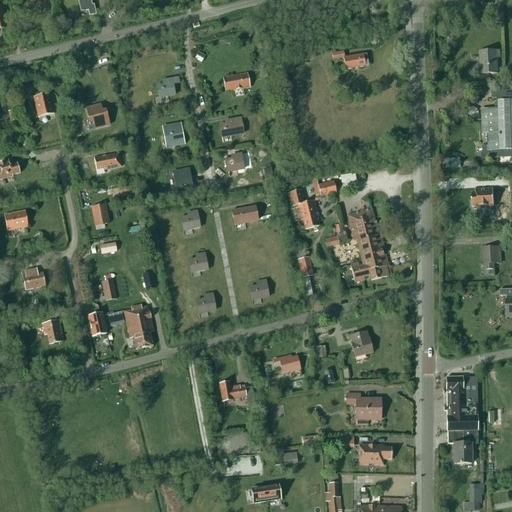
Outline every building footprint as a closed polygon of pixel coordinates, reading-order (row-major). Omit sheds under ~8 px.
[(77,0),(80,13),(88,12),(89,17),(96,15),(94,5),(92,6),(90,0),(77,0)] [(500,52),(480,53),(481,74),(479,74),(480,75),(497,74),(496,59),(500,58),(500,52)] [(344,59),(343,53),(331,55),(332,61),(343,59),(345,71),(365,67),(364,62),(367,62),(366,55),(344,59)] [(247,75),(223,79),(225,92),(232,90),(232,92),(250,89),(247,75)] [(157,86),(159,99),(175,96),(173,85),(179,84),(178,78),(166,81),(167,85),(157,86)] [(498,110),(482,111),(483,135),(489,135),(489,147),(483,148),(483,159),(511,157),(511,91),(501,92),(502,101),(498,101),(498,102),(498,110)] [(38,119),(54,115),(49,94),(33,98),(38,119)] [(95,130),(109,126),(106,115),(103,116),(100,106),(86,110),(89,120),(92,119),(95,130)] [(8,112),(10,123),(16,121),(14,111),(8,112)] [(219,127),(221,138),(243,135),(240,120),(224,122),(224,126),(219,127)] [(184,145),(180,125),(175,126),(175,127),(171,127),(171,126),(163,128),(164,136),(166,136),(167,143),(166,144),(167,148),(184,145)] [(104,171),(121,168),(118,154),(94,159),(96,171),(104,170),(104,171)] [(228,173),(243,170),(241,155),(230,157),(231,160),(225,161),(228,173)] [(445,161),(445,169),(460,168),(460,160),(445,161)] [(0,163),(0,180),(13,177),(13,176),(20,174),(17,164),(10,166),(8,161),(0,163)] [(177,193),(192,190),(188,169),(173,172),(177,193)] [(333,183),(317,186),(316,181),(311,182),(315,197),(320,196),(320,198),(336,194),(333,183)] [(131,187),(111,190),(113,204),(133,200),(131,187)] [(475,194),(471,194),(472,208),(494,207),(493,190),(475,191),(475,194)] [(314,201),(303,204),(300,191),(287,194),(290,207),(297,205),(301,221),(302,221),(305,231),(318,227),(317,220),(318,220),(314,201)] [(105,206),(92,209),(95,227),(109,224),(105,206)] [(255,208),(231,212),(234,226),(258,222),(255,208)] [(369,277),(371,282),(388,277),(386,267),(388,266),(380,236),(378,236),(372,211),(347,217),(353,242),(357,242),(363,266),(359,267),(358,264),(350,266),(354,284),(364,281),(363,278),(369,277)] [(4,216),(7,232),(28,228),(25,212),(4,216)] [(188,218),(180,219),(183,232),(200,229),(196,212),(187,214),(188,218)] [(139,224),(139,227),(127,229),(128,234),(145,231),(144,223),(139,224)] [(347,241),(345,232),(343,233),(337,234),(339,243),(347,241)] [(116,253),(114,244),(100,247),(102,255),(116,253)] [(495,270),(494,264),(498,264),(501,264),(500,248),(482,249),(483,258),(484,257),(485,271),(495,270)] [(196,260),(188,261),(191,274),(208,271),(204,254),(195,256),(196,260)] [(314,277),(309,258),(297,261),(302,279),(314,277)] [(21,278),(24,292),(44,287),(41,274),(36,275),(35,270),(23,272),(24,278),(21,278)] [(152,273),(142,276),(146,292),(155,289),(152,273)] [(249,288),(251,301),(268,298),(265,281),(256,283),(256,287),(249,288)] [(102,284),(105,302),(116,300),(113,282),(102,284)] [(511,290),(500,291),(500,297),(506,297),(506,318),(511,318),(511,290)] [(196,302),(198,314),(215,311),(212,295),(203,296),(203,300),(196,302)] [(136,351),(153,347),(150,333),(154,333),(148,307),(141,308),(141,306),(131,308),(131,311),(123,313),(129,338),(133,337),(136,351)] [(88,315),(92,336),(106,333),(101,312),(88,315)] [(122,315),(108,319),(109,324),(123,321),(122,315)] [(41,325),(43,336),(46,336),(48,346),(62,342),(57,321),(41,325)] [(355,359),(373,354),(369,339),(368,340),(366,333),(350,337),(352,344),(351,344),(355,359)] [(325,358),(325,347),(316,348),(317,359),(325,358)] [(292,359),(291,357),(274,361),(275,366),(280,364),(282,373),(289,372),(289,374),(300,371),(296,358),(292,359)] [(334,384),(331,370),(323,372),(327,386),(334,384)] [(447,434),(477,433),(476,379),(462,379),(446,379),(447,434)] [(229,383),(219,385),(222,403),(232,401),(232,400),(246,398),(244,389),(240,389),(239,387),(230,388),(229,383)] [(380,421),(380,401),(359,400),(359,395),(346,395),(346,406),(356,406),(356,426),(367,426),(367,420),(380,421)] [(477,433),(447,434),(448,445),(453,445),(462,445),(462,441),(477,440),(477,433)] [(318,445),(317,437),(302,439),(303,447),(318,445)] [(338,438),(338,446),(353,446),(353,438),(338,438)] [(477,440),(462,441),(462,445),(453,445),(454,465),(472,465),(471,445),(477,445),(477,440)] [(358,446),(358,466),(368,466),(368,465),(373,465),(373,466),(382,466),(382,460),(390,460),(391,448),(383,448),(383,446),(358,446)] [(275,467),(297,464),(295,454),(274,456),(275,467)] [(330,483),(330,495),(325,495),(325,502),(328,503),(328,511),(339,511),(340,498),(338,498),(338,483),(330,483)] [(267,503),(280,501),(278,486),(264,488),(267,503)] [(253,505),(267,503),(264,488),(251,490),(253,505)] [(478,503),(478,490),(468,490),(469,503),(478,503)]
